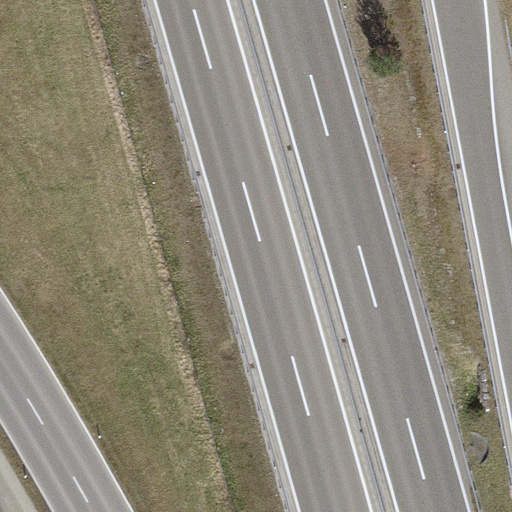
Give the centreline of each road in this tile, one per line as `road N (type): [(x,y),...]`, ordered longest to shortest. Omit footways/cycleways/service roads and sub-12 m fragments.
road 1 (trunk): [(193,0),(337,511)]
road 2 (trunk): [(435,511),(292,0)]
road 3 (trunk): [(511,314),(460,0)]
road 4 (primary): [(0,350),(95,511)]
